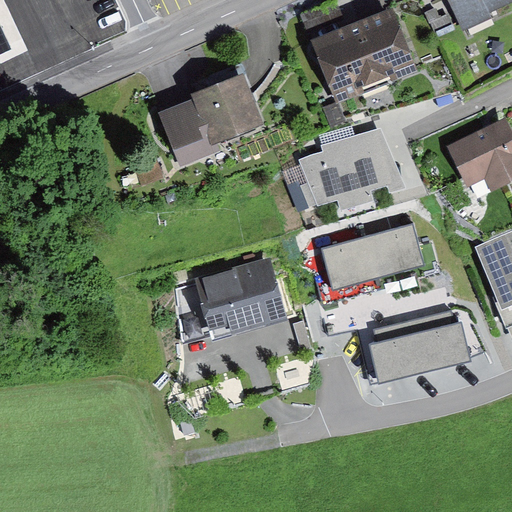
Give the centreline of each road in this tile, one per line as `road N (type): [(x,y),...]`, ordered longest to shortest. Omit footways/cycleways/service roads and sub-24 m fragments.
road 1 (residential): [(511,384),(471,402),(294,433)]
road 2 (tertiary): [(0,119),(156,46)]
